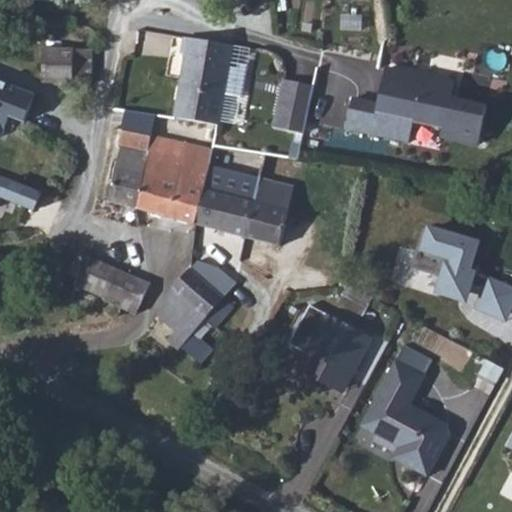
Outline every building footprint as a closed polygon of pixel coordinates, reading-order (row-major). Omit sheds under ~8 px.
[(198,20),(194,39),(229,45),(232,26),(198,20)] [(187,56),(176,119),(219,126),(233,46),(229,45),(194,39),(186,38),(183,55),(187,56)] [(72,82),(76,48),(47,45),(42,78),(72,82)] [(76,48),(72,82),(93,85),(95,50),(76,48)] [(351,100),(344,134),(407,146),(411,126),(442,132),(439,148),(477,156),(487,106),(451,99),(454,82),(385,69),(378,105),(351,100)] [(36,97),(0,81),(0,136),(4,138),(12,117),(26,123),(36,97)] [(287,84),(282,109),(312,114),(316,89),(287,84)] [(309,134),(312,114),(282,109),(279,129),(309,134)] [(132,125),(131,132),(153,137),(149,152),(211,165),(215,149),(163,138),(164,133),(132,125)] [(135,209),(149,152),(153,137),(131,132),(126,131),(121,147),(124,148),(110,202),(135,209)] [(211,165),(149,152),(135,209),(197,225),(211,167),(211,165)] [(211,167),(197,225),(281,247),(295,187),(211,167)] [(43,193),(0,175),(0,196),(36,211),(43,193)] [(484,289),(481,296),(511,309),(511,287),(489,278),(470,270),(478,243),(434,230),(433,232),(424,229),(412,268),(447,278),(443,292),(459,297),(463,283),(484,289)] [(84,266),(75,261),(64,271),(75,276),(72,281),(103,296),(102,298),(109,301),(108,304),(109,307),(110,309),(112,311),(116,312),(118,311),(121,310),(123,308),(137,315),(152,285),(89,256),(84,266)] [(198,261),(192,269),(226,298),(238,284),(219,268),(198,261)] [(191,316),(177,332),(169,341),(180,350),(208,317),(226,298),(192,269),(173,290),(178,294),(173,299),(191,316)] [(372,299),(349,287),(340,303),(363,315),(372,299)] [(173,290),(159,316),(177,332),(191,316),(173,299),(178,294),(173,290)] [(506,322),(511,309),(481,296),(476,308),(506,322)] [(226,298),(208,317),(219,327),(236,307),(226,298)] [(307,353),(300,365),(345,389),(372,339),(311,306),(290,344),(307,353)] [(397,362),(373,406),(377,408),(381,422),(375,433),(401,447),(397,454),(407,460),(405,464),(429,476),(451,434),(448,426),(410,405),(425,377),(397,362)] [(343,394),(345,389),(300,365),(298,369),(343,394)] [(363,426),(375,433),(381,422),(377,408),(373,406),(363,426)] [(395,458),(405,464),(407,460),(397,454),(395,458)]
